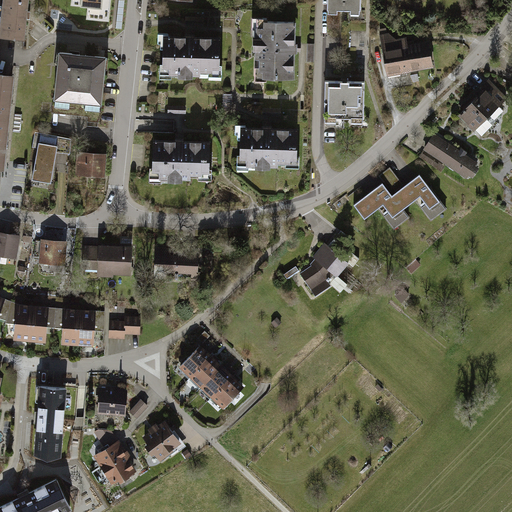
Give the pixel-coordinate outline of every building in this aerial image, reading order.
[(0,0),(0,33),(23,36),(27,0),(0,0)] [(70,0),(69,10),(102,13),(103,0),(70,0)] [(360,10),(360,0),(327,0),(327,10),(360,10)] [(259,73),(293,73),(294,45),(294,16),(260,15),(259,73)] [(64,26),(64,33),(77,34),(78,27),(64,26)] [(160,67),(218,70),(220,32),(191,31),(162,29),(160,67)] [(432,64),(427,38),(407,39),(406,34),(394,36),(388,29),(379,31),(386,73),(432,64)] [(52,95),(99,100),(104,53),(57,48),(52,95)] [(0,164),(3,165),(12,71),(0,69),(0,164)] [(361,111),(363,80),(327,78),(325,110),(361,111)] [(506,97),(489,79),(456,110),(472,128),(506,97)] [(296,159),(297,124),(269,123),(241,122),(240,158),(296,159)] [(479,161),(434,131),(423,149),(468,178),(479,161)] [(33,179),(52,183),(58,153),(71,155),(74,139),(36,132),(33,147),(39,148),(33,179)] [(207,175),(210,136),(181,134),(152,132),(150,171),(207,175)] [(105,176),(107,151),(78,149),(76,174),(105,176)] [(381,181),(350,204),(361,219),(376,208),(392,229),(408,217),(401,208),(413,199),(428,220),(443,209),(418,174),(401,186),(387,167),(376,175),(381,181)] [(0,251),(16,255),(20,234),(0,229),(0,251)] [(66,262),(68,240),(40,238),(38,260),(66,262)] [(132,271),(132,243),(98,242),(98,270),(132,271)] [(348,260),(325,242),(311,263),(299,271),(314,294),(335,278),(348,260)] [(198,279),(199,250),(155,247),(154,277),(198,279)] [(45,339),(47,304),(15,301),(12,337),(45,339)] [(93,344),(96,308),(64,305),(61,341),(93,344)] [(139,333),(140,316),(124,315),(124,320),(108,319),(107,335),(123,336),(124,332),(139,333)] [(242,383),(198,342),(178,363),(221,404),(242,383)] [(66,386),(37,384),(35,401),(39,402),(35,450),(48,455),(60,452),(66,386)] [(126,414),(128,388),(99,386),(97,412),(126,414)] [(139,416),(150,405),(146,401),(134,411),(139,416)] [(182,441),(163,416),(140,434),(158,458),(182,441)] [(109,484),(134,469),(108,424),(97,431),(104,443),(90,451),(109,484)] [(56,478),(0,505),(0,511),(59,511),(70,507),(56,478)]
